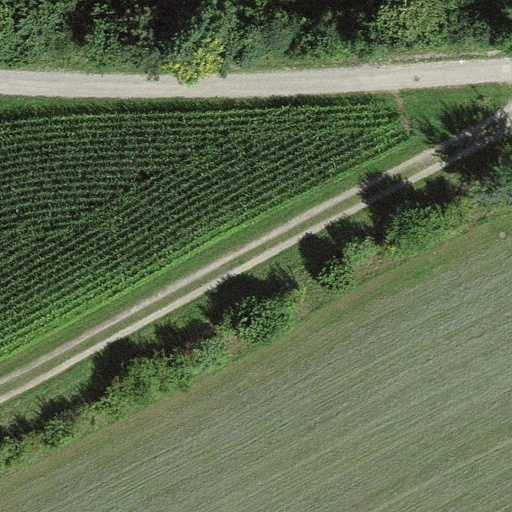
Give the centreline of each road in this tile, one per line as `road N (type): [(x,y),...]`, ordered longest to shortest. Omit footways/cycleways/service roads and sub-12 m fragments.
road 1 (track): [(511,119),(0,390)]
road 2 (track): [(0,78),(131,87),(511,71)]
